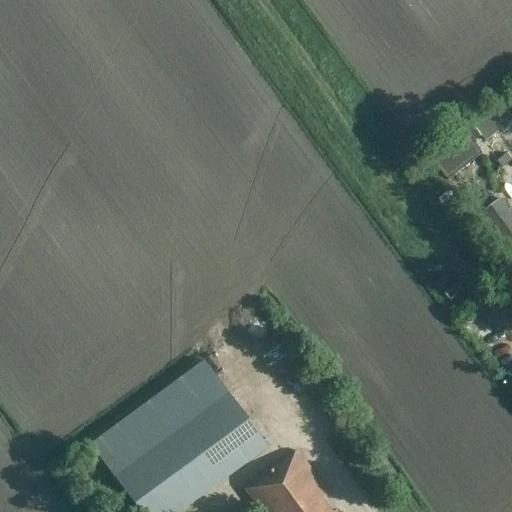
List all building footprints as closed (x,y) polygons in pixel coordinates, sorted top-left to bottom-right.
[(489,132),(488,131),(494,126),(484,113),(478,118),(464,129),(474,142),(489,132)] [(474,142),(464,129),(430,155),(448,178),(482,152),(474,142)] [(511,258),(511,214),(501,199),(480,214),(511,258)] [(179,511),(267,447),(215,377),(222,372),(211,355),(203,360),(203,361),(89,445),(138,511),(179,511)] [(298,450),(244,489),(261,511),(337,511),(336,510),(332,511),(329,511),(321,500),(330,494),(298,450)]
